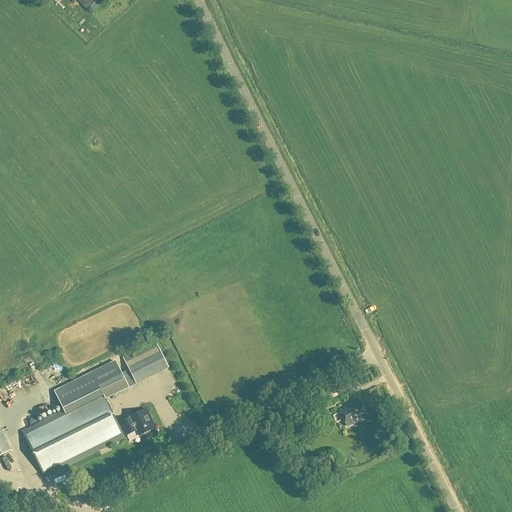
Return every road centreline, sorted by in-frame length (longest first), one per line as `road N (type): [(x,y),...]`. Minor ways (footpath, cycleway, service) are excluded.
road 1 (unclassified): [(0,503),(57,504),(102,492),(378,355)]
road 2 (unclassified): [(378,355),(197,0)]
road 3 (unclassified): [(457,511),(378,355)]
